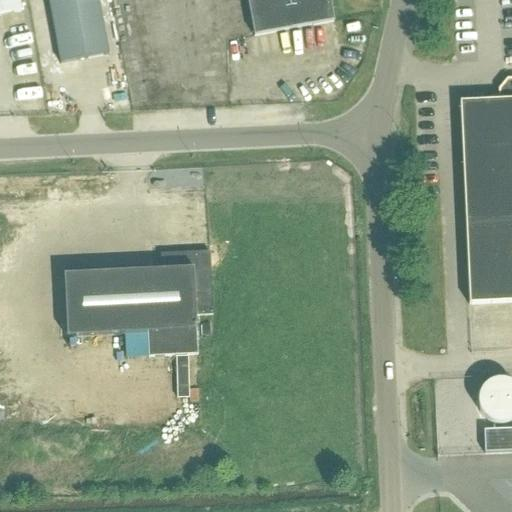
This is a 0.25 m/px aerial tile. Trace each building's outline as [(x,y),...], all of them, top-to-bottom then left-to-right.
[(0,0),(0,16),(20,13),(17,0),(0,0)] [(47,0),(60,66),(109,57),(97,0),(47,0)] [(245,0),(253,39),(332,24),(327,0),(245,0)] [(511,82),(506,83),(498,92),(498,103),(458,105),(468,307),(511,304),(511,82)] [(150,358),(197,356),(196,318),(212,317),(209,255),(160,257),(161,274),(63,278),(67,340),(148,336),(150,358)] [(511,424),(511,384),(490,385),(490,424),(511,424)] [(511,431),(483,433),(484,456),(511,455),(511,431)]
